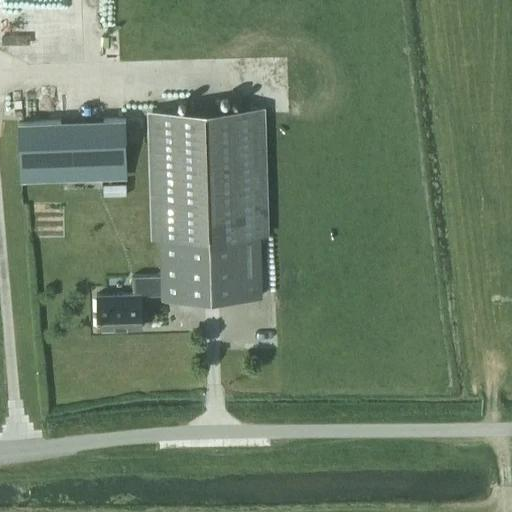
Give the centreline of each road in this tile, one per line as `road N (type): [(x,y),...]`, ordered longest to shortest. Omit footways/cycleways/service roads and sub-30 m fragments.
road 1 (unclassified): [(0,453),(172,434),(511,429)]
road 2 (track): [(0,72),(192,67)]
